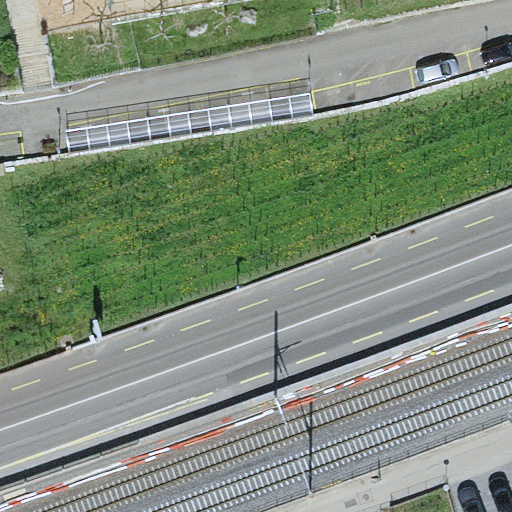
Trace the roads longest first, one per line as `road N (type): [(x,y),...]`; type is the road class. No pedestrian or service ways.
road 1 (primary): [(511,240),(0,430)]
road 2 (residential): [(356,45),(0,124)]
road 3 (residential): [(511,438),(315,511)]
road 4 (residential): [(511,12),(356,45)]
